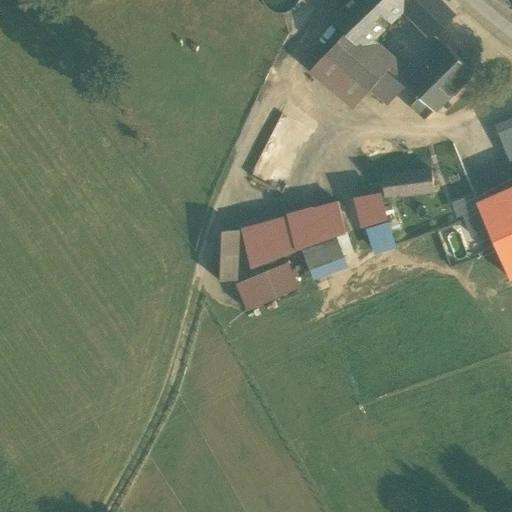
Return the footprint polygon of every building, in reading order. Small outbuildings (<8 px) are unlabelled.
[(261,0),(263,8),(278,17),(295,13),(303,0),(261,0)] [(366,45),(404,7),(411,0),(353,0),(334,18),(348,30),(349,29),(366,45)] [(453,15),(438,0),(411,0),(404,7),(434,35),(453,15)] [(390,67),(366,45),(349,29),(348,30),(327,53),(369,89),(370,90),(386,72),(390,67)] [(420,105),(430,115),(473,73),(446,45),(408,82),(426,99),(420,105)] [(353,108),(369,89),(327,53),(311,71),(353,108)] [(404,88),(386,72),(370,90),(387,105),(404,88)] [(511,118),(496,125),(511,163),(511,162),(511,118)] [(511,162),(467,182),(473,197),(511,180),(511,162)] [(383,175),(385,196),(435,191),(432,170),(383,175)] [(511,187),(478,203),(510,277),(511,276),(511,187)] [(355,197),(362,226),(388,219),(381,193),(355,197)] [(239,227),(249,267),(346,232),(339,201),(239,227)] [(219,230),(217,280),(236,278),(238,229),(219,230)] [(233,283),(246,310),(300,287),(288,261),(233,283)]
